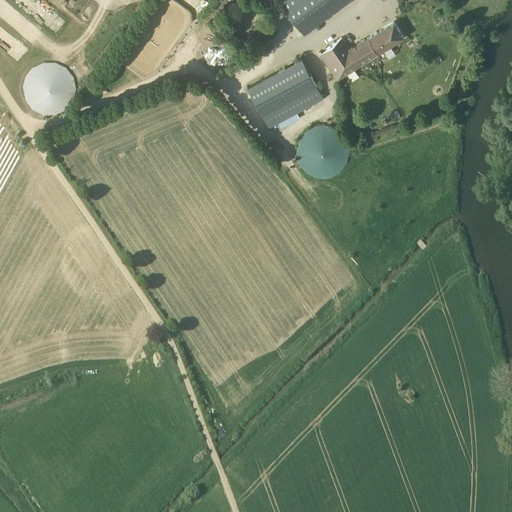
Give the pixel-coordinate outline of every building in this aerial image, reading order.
[(283,0),(281,2),(304,34),(350,0),(283,0)] [(391,44),(403,36),(394,21),(349,49),(342,36),(320,52),(338,78),(356,66),(391,44)] [(38,57),(19,99),(57,116),(61,106),(64,107),(78,76),(38,57)] [(302,58),(248,87),(269,127),(323,97),(302,58)] [(352,164),(335,122),(294,138),(311,180),(352,164)]
